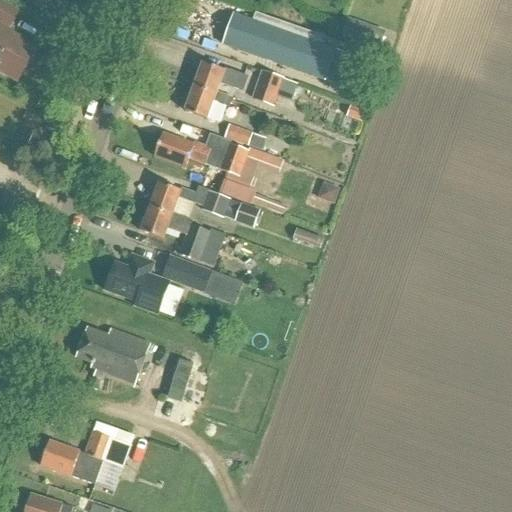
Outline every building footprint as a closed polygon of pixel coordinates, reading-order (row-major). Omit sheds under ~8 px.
[(0,0),(0,69),(21,82),(40,51),(9,32),(21,13),(0,0)] [(322,83),(322,81),(342,88),(348,72),(358,75),(364,54),(257,18),(256,24),(234,17),(223,49),(322,83)] [(385,33),(348,19),(341,36),(379,50),(385,33)] [(202,65),(194,88),(216,97),(217,94),(223,79),(239,85),(242,75),(225,69),(224,72),(202,65)] [(261,72),(251,101),(274,109),(285,80),(261,72)] [(194,88),(185,114),(207,122),(214,103),(230,108),(233,100),(217,94),(216,97),(194,88)] [(253,135),(229,127),(224,139),(248,148),(253,135)] [(249,149),(249,151),(229,144),(225,156),(195,145),(194,147),(164,136),(156,160),(186,171),(189,162),(206,168),(207,166),(222,171),(221,171),(241,178),(246,163),(280,175),(284,162),(249,149)] [(313,182),(308,206),(331,211),(337,187),(313,182)] [(161,187),(152,210),(173,218),(174,216),(180,200),(194,206),(197,198),(181,192),(180,194),(161,187)] [(268,202),(236,189),(232,198),(265,211),(268,202)] [(231,198),(213,191),(205,212),(223,219),(231,198)] [(252,232),(259,214),(240,207),(233,225),(252,232)] [(169,234),(186,240),(180,256),(199,264),(209,238),(196,233),(197,230),(188,227),(189,222),(174,216),(173,218),(152,210),(142,235),(165,244),(169,234)] [(320,237),(298,229),(294,239),(317,247),(320,237)] [(154,266),(133,259),(128,271),(115,266),(105,293),(136,305),(134,309),(157,318),(169,286),(149,278),(154,266)] [(188,271),(182,288),(203,296),(210,279),(188,271)] [(97,375),(90,392),(98,395),(104,377),(135,389),(150,348),(110,332),(107,339),(89,332),(78,361),(94,367),(92,373),(97,375)] [(50,445),(42,470),(72,480),(96,488),(105,464),(119,469),(127,447),(94,436),(87,457),(50,445)] [(33,497),(28,511),(75,511),(76,511),(33,497)]
